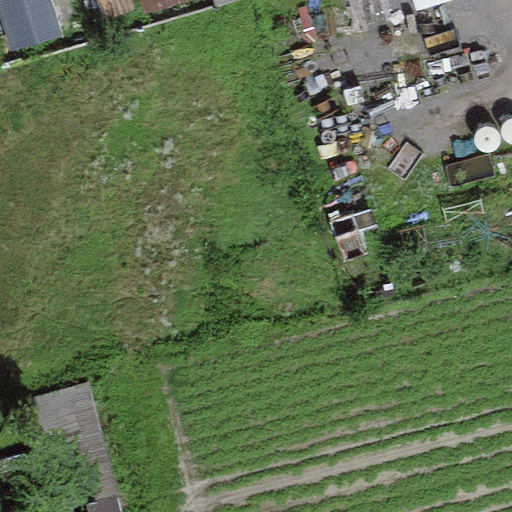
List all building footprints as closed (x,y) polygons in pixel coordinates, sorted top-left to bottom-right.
[(1,0),(12,43),(67,30),(60,0),(1,0)] [(144,0),(147,9),(178,0),(144,0)] [(407,158),(399,124),(325,142),(333,175),(407,158)] [(406,156),(343,181),(351,202),(414,177),(406,156)] [(88,510),(79,511),(122,511),(117,490),(85,499),(88,510)]
